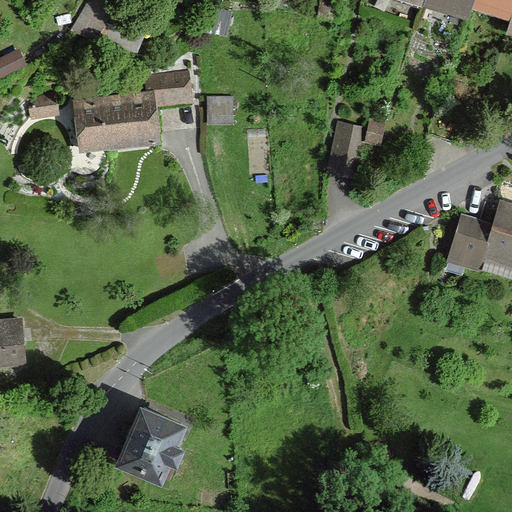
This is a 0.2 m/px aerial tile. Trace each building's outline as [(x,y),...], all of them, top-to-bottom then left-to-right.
[(88,0),(72,28),(82,35),(96,41),(107,23),(120,0),(88,0)] [(476,8),(478,0),(429,0),(428,7),(473,19),(476,8)] [(511,19),(511,0),(478,0),(476,8),(511,19)] [(107,23),(96,41),(138,52),(146,33),(107,23)] [(24,45),(0,59),(0,77),(0,78),(32,59),(24,45)] [(152,93),(80,101),(86,151),(164,142),(159,103),(195,98),(192,73),(150,78),(152,93)] [(33,100),(32,117),(58,113),(55,93),(33,100)] [(213,93),(214,118),(236,118),(236,93),(213,93)] [(371,128),(342,122),(331,171),(357,177),(365,139),(381,142),(386,120),(373,118),(371,128)] [(511,265),(511,208),(502,206),(496,228),(463,218),(451,260),(478,268),(481,256),(511,265)] [(511,265),(481,256),(478,268),(511,278),(511,276),(511,265)] [(25,320),(0,322),(0,367),(29,365),(25,320)] [(143,402),(120,458),(161,475),(169,456),(177,459),(183,443),(177,441),(185,420),(143,402)]
